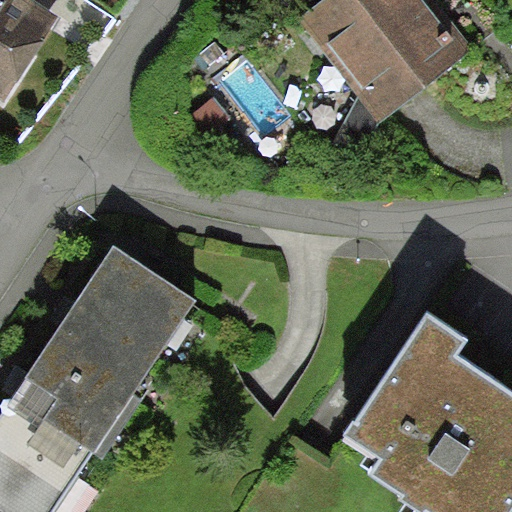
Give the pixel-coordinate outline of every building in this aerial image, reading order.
[(0,0),(0,94),(10,100),(56,18),(23,0),(0,0)] [(432,0),(323,0),(296,21),(359,103),(328,147),(362,156),(382,123),(473,53),(432,0)] [(31,364),(118,419),(191,304),(105,250),(31,364)] [(503,511),(511,498),(511,399),(447,360),(459,340),(418,315),(341,441),(374,461),(359,485),(402,511),(503,511)] [(57,511),(118,419),(31,364),(0,412),(0,511),(57,511)]
